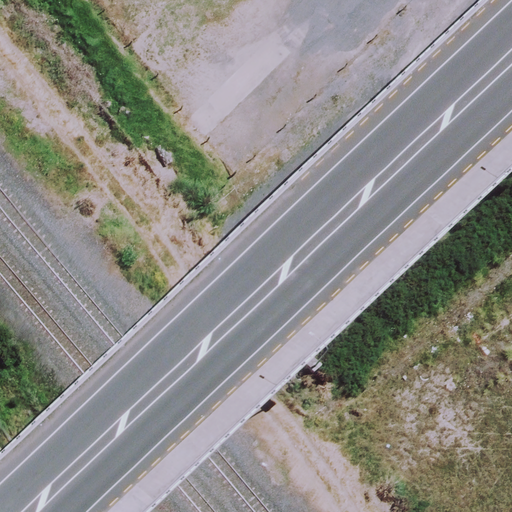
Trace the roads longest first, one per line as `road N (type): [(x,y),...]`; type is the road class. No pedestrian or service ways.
road 1 (tertiary): [(29,511),(511,56)]
road 2 (unknown): [(162,190),(353,0)]
